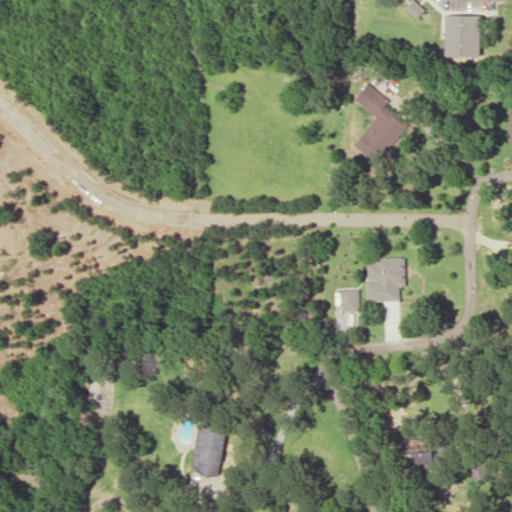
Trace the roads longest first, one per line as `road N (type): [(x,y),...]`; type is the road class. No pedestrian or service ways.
road 1 (residential): [(467,217),(156,215),(105,200),(0,102)]
road 2 (residential): [(511,176),(475,183),(467,217),(472,327),(321,364),(372,511)]
